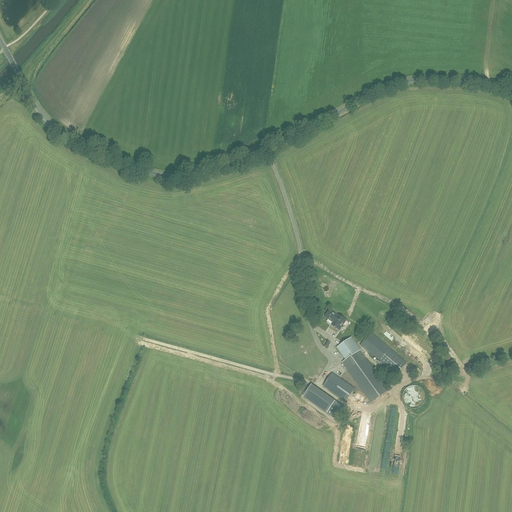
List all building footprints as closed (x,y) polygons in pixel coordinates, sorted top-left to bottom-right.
[(333,322),(338,316),(330,310),(325,317),(333,322)] [(339,330),(346,320),(338,315),(338,316),(333,322),(331,325),(339,330)] [(396,376),(406,363),(371,333),(360,345),(396,376)] [(371,403),(388,390),(365,358),(360,350),(361,350),(352,337),(337,348),(346,360),(342,362),(347,370),(371,403)] [(419,364),(422,366),(428,359),(426,356),(419,364)] [(346,401),(354,389),(332,373),(323,386),(346,401)] [(346,408),(322,392),(313,385),(312,384),(303,397),(314,404),(337,420),(346,408)]
